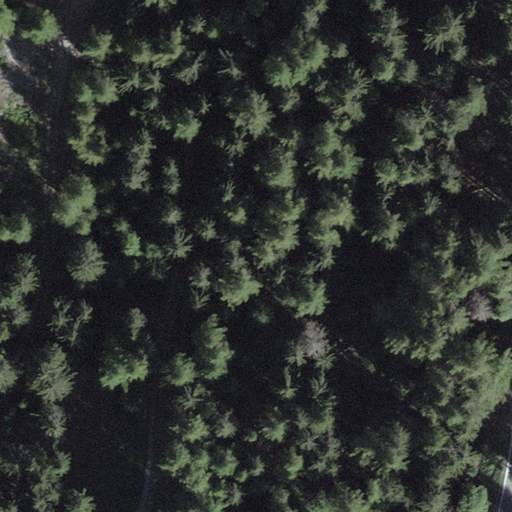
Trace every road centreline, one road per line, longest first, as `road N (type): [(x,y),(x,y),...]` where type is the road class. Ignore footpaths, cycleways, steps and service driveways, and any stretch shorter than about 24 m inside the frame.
road 1 (track): [(173,0),(192,239),(152,342),(154,444),(139,511)]
road 2 (track): [(0,433),(37,381),(66,266),(68,158),(85,55),(113,0)]
